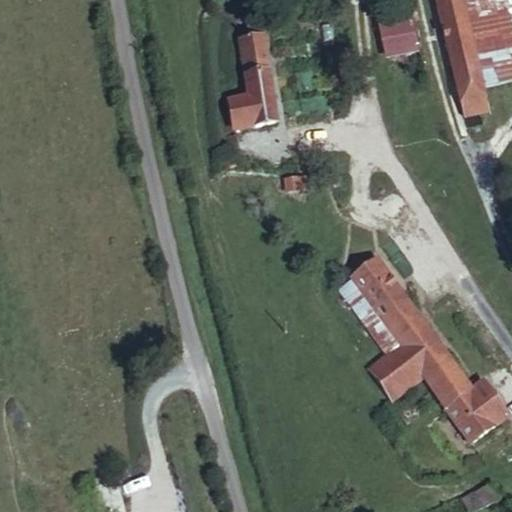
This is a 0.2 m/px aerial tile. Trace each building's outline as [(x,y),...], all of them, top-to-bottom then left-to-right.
[(487,112),(482,87),(460,0),(437,0),(465,117),(487,112)] [(460,0),(482,87),(489,86),(468,0),(460,0)] [(468,0),(489,86),(511,79),(511,3),(511,0),(468,0)] [(413,15),(376,17),(379,55),(416,53),(413,15)] [(260,32),(239,36),(242,66),(245,95),(227,102),(230,131),(278,125),(260,32)] [(337,282),(377,348),(392,340),(414,373),(470,443),(498,423),(474,387),(380,256),(337,282)] [(392,340),(377,348),(359,361),(381,394),(414,373),(392,340)] [(483,381),(474,387),(498,423),(507,416),(483,381)] [(122,511),(113,471),(85,478),(87,487),(65,493),(69,511),(122,511)] [(493,501),(489,489),(458,496),(462,510),(493,501)]
